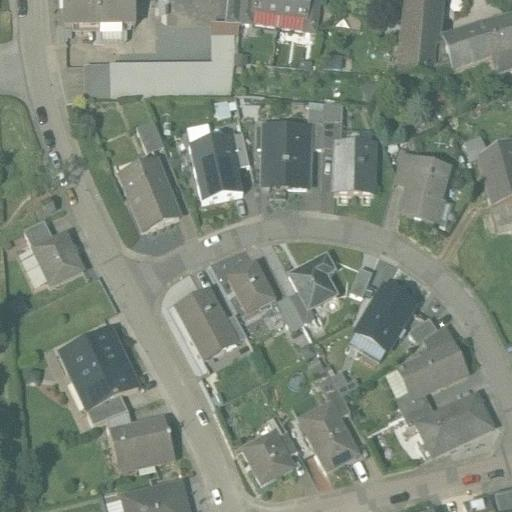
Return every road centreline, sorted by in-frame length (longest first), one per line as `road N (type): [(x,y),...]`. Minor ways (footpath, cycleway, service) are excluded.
road 1 (residential): [(123,293),(272,229),(353,234),(419,265),(458,302),(511,416)]
road 2 (residential): [(123,293),(42,94),(30,0)]
road 3 (residential): [(231,511),(123,293)]
road 4 (residential): [(315,511),(511,458)]
